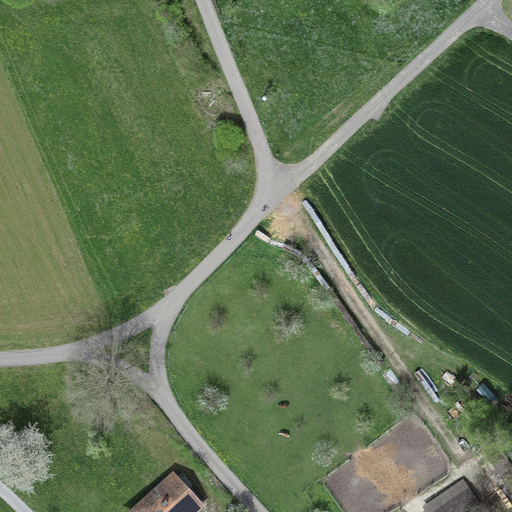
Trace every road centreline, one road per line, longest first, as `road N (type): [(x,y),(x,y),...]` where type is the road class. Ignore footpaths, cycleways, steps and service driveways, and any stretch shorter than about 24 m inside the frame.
road 1 (unclassified): [(201,0),(275,193),(166,312),(158,384)]
road 2 (track): [(489,0),(275,193)]
road 3 (unclassified): [(0,357),(66,352),(158,384)]
road 4 (unclassified): [(158,384),(194,441),(259,511)]
